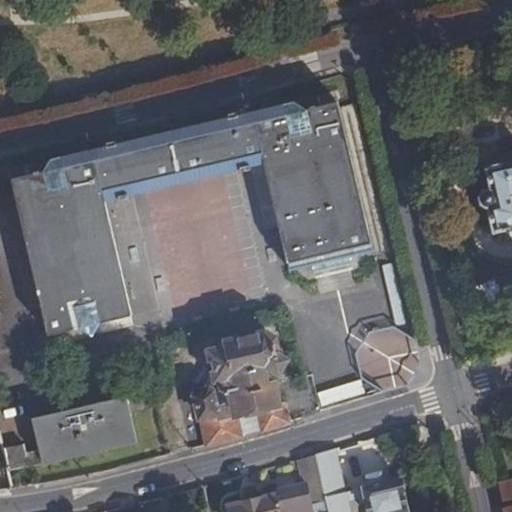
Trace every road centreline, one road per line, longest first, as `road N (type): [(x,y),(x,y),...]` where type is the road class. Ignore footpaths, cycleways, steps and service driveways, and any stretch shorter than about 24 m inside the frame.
road 1 (residential): [(0,509),(454,395)]
road 2 (residential): [(0,143),(372,47)]
road 3 (residential): [(454,395),(372,47)]
road 4 (residential): [(372,47),(511,13)]
road 5 (residential): [(481,511),(454,395)]
